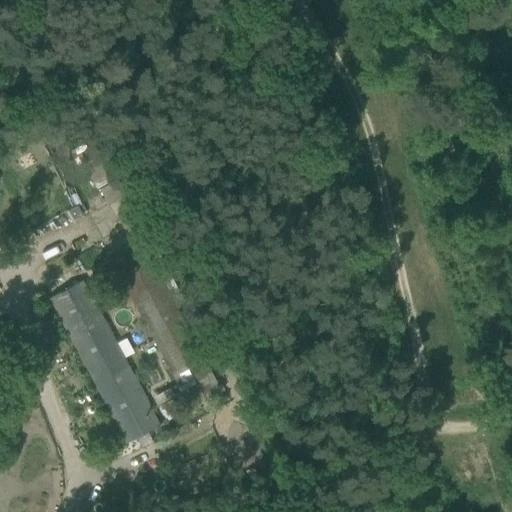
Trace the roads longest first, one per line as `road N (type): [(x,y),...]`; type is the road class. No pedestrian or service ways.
road 1 (track): [(439,428),(374,149),(356,96),(295,0)]
road 2 (track): [(439,428),(371,446),(210,511)]
